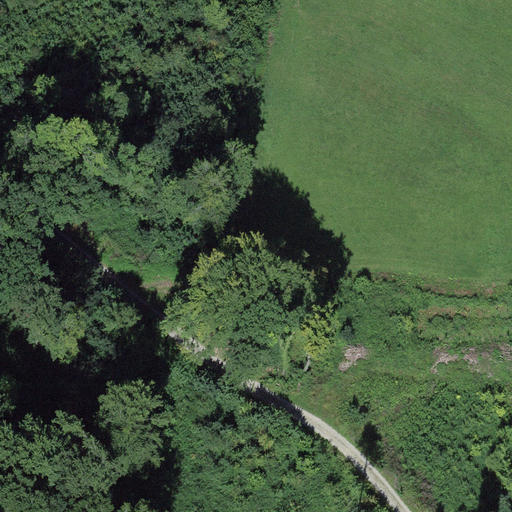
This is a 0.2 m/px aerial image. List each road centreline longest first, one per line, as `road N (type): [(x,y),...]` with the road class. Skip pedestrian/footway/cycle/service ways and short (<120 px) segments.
road 1 (track): [(0,182),(182,334),(370,463),(405,511)]
road 2 (track): [(121,283),(173,289),(247,277)]
